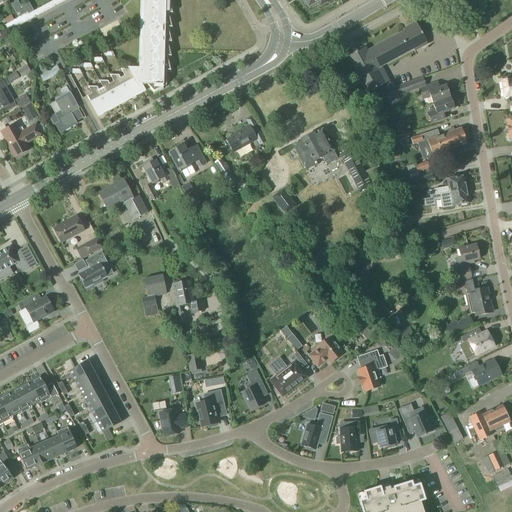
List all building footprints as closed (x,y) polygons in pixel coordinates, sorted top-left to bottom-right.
[(138,87),(141,85),(147,85),(153,92),(166,86),(166,71),(170,72),(167,57),(171,57),(167,43),(171,43),(167,28),(171,28),(168,14),(172,14),(168,0),(139,0),(138,70),(129,70),(138,87)] [(14,10),(18,18),(33,10),(28,2),(20,7),(14,10)] [(365,48),(346,58),(365,94),(389,82),(381,67),(414,50),(415,51),(427,45),(416,24),(403,31),(404,32),(367,52),(365,48)] [(43,81),(53,76),(52,75),(59,71),(56,66),(40,75),(43,81)] [(30,73),(27,67),(19,71),(22,77),(30,73)] [(138,87),(129,70),(120,70),(124,77),(120,79),(119,79),(129,97),(130,99),(138,95),(137,93),(141,91),(138,87)] [(16,73),(7,78),(10,84),(19,79),(16,73)] [(119,79),(120,79),(118,76),(109,76),(113,83),(109,85),(119,103),(118,103),(119,105),(127,101),(126,99),(129,97),(119,79)] [(399,96),(426,86),(423,77),(396,87),(399,96)] [(502,82),(501,82),(504,98),(508,97),(509,103),(510,112),(511,112),(511,82),(511,83),(510,77),(501,79),(502,82)] [(0,110),(3,109),(5,113),(16,107),(14,103),(10,96),(5,87),(8,85),(5,78),(1,81),(2,82),(0,83),(0,110)] [(109,85),(107,82),(98,81),(102,88),(98,91),(108,109),(107,109),(108,111),(116,107),(115,105),(118,103),(119,103),(109,85)] [(433,104),(450,98),(446,86),(434,91),(432,85),(419,90),(423,100),(431,97),(433,104)] [(63,131),(76,125),(70,113),(78,109),(70,94),(66,86),(59,90),(63,97),(55,102),(60,111),(50,117),(54,126),(55,125),(59,133),(63,131)] [(98,91),(96,88),(88,87),(91,94),(86,97),(97,117),(105,113),(104,111),(107,109),(108,109),(98,91)] [(20,109),(31,103),(26,94),(15,101),(20,109)] [(450,98),(433,104),(436,111),(428,114),(432,124),(445,119),(443,114),(454,109),(450,98)] [(265,143),(257,128),(251,117),(246,120),(249,126),(236,133),(236,135),(226,141),(233,153),(256,141),(259,146),(265,143)] [(19,135),(14,125),(1,132),(15,158),(28,150),(25,144),(41,135),(36,126),(19,135)] [(467,144),(461,128),(439,137),(437,130),(410,139),(412,145),(422,142),(423,142),(427,141),(433,157),(467,144)] [(334,152),(323,130),(314,135),(313,134),(301,140),(301,141),(292,146),(303,167),(304,167),(306,171),(318,165),(316,161),(320,159),(321,160),(323,159),(326,164),(337,158),(335,155),(333,156),(331,153),(334,152)] [(186,152),(183,146),(169,153),(179,171),(197,161),(200,167),(206,163),(197,146),(186,152)] [(365,172),(357,157),(360,155),(355,146),(339,155),(344,164),(359,193),(372,186),(369,179),(381,173),(378,165),(365,172)] [(153,162),(151,159),(143,164),(145,167),(143,168),(152,184),(161,179),(163,184),(169,181),(173,189),(179,185),(171,169),(165,172),(162,166),(158,168),(155,161),(153,162)] [(224,163),(221,159),(215,163),(226,180),(233,176),(228,169),(229,169),(225,162),(224,163)] [(410,178),(430,170),(427,161),(415,166),(415,165),(406,168),(410,178)] [(430,170),(410,178),(412,183),(413,185),(420,183),(433,178),(430,170)] [(232,188),(239,183),(235,177),(228,182),(232,188)] [(434,190),(429,191),(430,197),(431,197),(434,196),(465,191),(464,184),(465,182),(465,179),(463,178),(463,177),(447,180),(449,190),(445,191),(444,188),(434,190)] [(109,208),(131,196),(122,179),(113,184),(114,185),(99,194),(103,201),(105,200),(109,208)] [(150,201),(158,198),(150,184),(143,188),(150,201)] [(284,215),(296,206),(284,189),(271,198),(284,215)] [(434,196),(431,197),(435,196),(436,201),(440,200),(442,208),(452,206),(461,205),(461,206),(466,205),(466,204),(468,204),(467,202),(469,200),(468,197),(466,197),(465,191),(434,196)] [(147,212),(138,195),(130,199),(129,199),(123,202),(133,220),(147,212)] [(61,243),(84,231),(76,217),(53,229),(61,243)] [(399,227),(393,226),(387,225),(385,235),(398,237),(398,236),(409,238),(411,228),(400,225),(399,227)] [(81,260),(102,248),(97,238),(75,249),(81,260)] [(369,243),(361,245),(365,258),(372,256),(369,243)] [(454,283),(459,282),(471,279),(467,262),(479,259),(476,245),(458,249),(460,257),(456,258),(454,260),(456,270),(451,271),(454,283)] [(36,265),(27,247),(18,252),(19,254),(14,257),(9,248),(0,252),(0,281),(13,274),(9,267),(17,262),(22,259),(28,270),(36,265)] [(85,288),(92,284),(94,287),(103,282),(102,280),(107,277),(102,268),(108,265),(101,253),(85,261),(89,269),(77,275),(85,288)] [(146,316),(157,314),(154,297),(166,294),(162,276),(144,280),(147,298),(142,299),(146,316)] [(476,280),(465,283),(468,296),(464,297),(469,317),(475,315),(492,312),(487,289),(479,291),(476,280)] [(194,302),(190,282),(172,286),(177,307),(176,307),(180,325),(188,324),(187,321),(188,321),(186,312),(183,313),(181,306),(189,304),(191,314),(205,311),(203,300),(194,302)] [(28,299),(17,305),(20,311),(25,309),(33,323),(25,327),(28,334),(40,328),(36,321),(54,312),(50,305),(51,304),(48,298),(46,298),(46,297),(31,304),(28,299)] [(455,322),(444,327),(449,337),(460,332),(455,322)] [(292,335),(286,327),(281,331),(287,339),(292,335)] [(403,349),(416,345),(410,327),(392,333),(397,347),(399,347),(403,349)] [(460,338),(463,344),(458,346),(466,360),(476,355),(493,347),(485,332),(481,335),(478,328),(460,338)] [(339,340),(334,343),(330,338),(317,347),(318,349),(309,356),(318,368),(327,360),(330,364),(343,354),(339,350),(344,346),(339,340)] [(368,390),(382,385),(379,377),(382,376),(380,368),(389,365),(385,354),(381,355),(379,349),(368,353),(372,364),(363,368),(360,369),(362,376),(361,376),(363,384),(365,383),(368,390)] [(282,363),(273,371),(277,376),(272,381),(282,394),(305,376),(302,372),(308,367),(296,352),(289,358),(294,363),(287,369),(282,363)] [(189,371),(201,369),(198,354),(187,356),(189,371)] [(270,360),(275,367),(284,361),(279,354),(270,360)] [(479,387),(494,379),(493,377),(500,373),(494,360),(471,371),(479,387)] [(88,362),(69,372),(75,383),(94,373),(88,362)] [(456,380),(470,372),(467,366),(453,373),(456,380)] [(250,411),(264,404),(261,397),(261,395),(266,392),(256,370),(245,375),(250,384),(245,386),(247,390),(242,392),(250,411)] [(94,373),(75,383),(81,393),(99,383),(94,373)] [(40,377),(30,382),(40,401),(39,401),(40,404),(58,394),(52,383),(45,387),(40,377)] [(30,382),(20,387),(30,406),(39,401),(40,401),(30,382)] [(99,383),(81,393),(86,402),(104,392),(99,383)] [(20,387),(11,393),(20,411),(21,414),(32,408),(30,406),(20,387)] [(213,408),(224,406),(220,391),(204,395),(205,402),(196,404),(202,428),(208,426),(208,428),(216,427),(215,424),(217,424),(213,408)] [(91,412),(110,402),(104,392),(86,402),(91,412)] [(11,393),(1,398),(11,416),(20,411),(11,393)] [(1,398),(0,398),(0,418),(2,424),(12,418),(11,416),(1,398)] [(96,423),(115,413),(110,402),(91,412),(96,423)] [(509,422),(502,406),(482,415),(481,412),(469,418),(480,441),(491,435),(490,431),(494,429),(496,432),(502,429),(501,426),(509,422)] [(403,407),(398,410),(406,427),(411,425),(414,433),(417,438),(433,431),(425,412),(423,407),(413,411),(406,414),(403,407)] [(175,410),(158,413),(163,438),(180,434),(179,430),(188,428),(185,414),(177,416),(175,410)] [(449,412),(440,418),(454,444),(463,439),(449,412)] [(102,433),(121,423),(115,413),(96,423),(102,433)] [(315,451),(317,444),(318,439),(326,441),(332,417),(319,414),(316,427),(307,424),(301,447),(305,448),(305,450),(313,452),(314,450),(315,451)] [(395,447),(395,445),(396,445),(393,431),(399,430),(397,418),(390,420),(391,425),(375,428),(380,448),(387,447),(388,449),(395,447)] [(336,445),(341,445),(341,453),(357,452),(356,434),(364,434),(363,419),(355,420),(356,426),(339,427),(340,437),(335,437),(336,445)] [(34,434),(44,429),(41,423),(32,428),(34,434)] [(67,428),(56,432),(58,437),(59,437),(66,453),(76,448),(67,428)] [(58,437),(49,441),(56,457),(66,453),(59,437),(58,437)] [(487,456),(481,460),(488,474),(495,471),(503,467),(509,464),(498,439),(493,441),(491,442),(496,452),(487,456)] [(49,441),(39,445),(46,462),(56,457),(49,441)] [(28,445),(17,450),(26,471),(36,466),(29,450),(30,450),(28,445)] [(30,450),(29,450),(36,466),(46,462),(39,445),(30,450)] [(0,461),(0,480),(3,485),(12,479),(0,461)] [(498,487),(511,479),(508,470),(493,477),(498,487)] [(412,487),(411,482),(390,489),(390,486),(380,489),(379,488),(364,493),(366,499),(360,502),(363,511),(423,511),(420,501),(424,499),(419,485),(412,487)]
